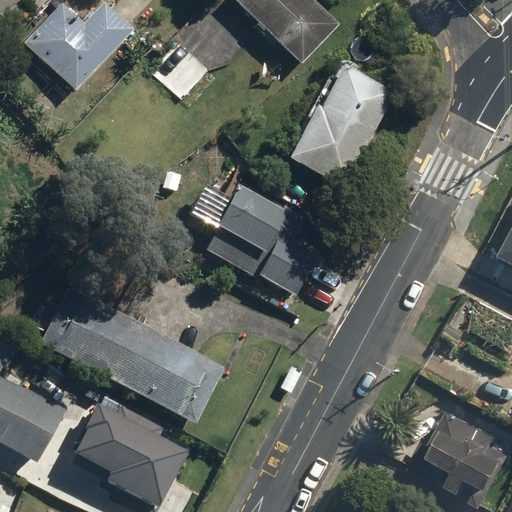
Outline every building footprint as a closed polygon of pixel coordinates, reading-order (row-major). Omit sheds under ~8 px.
[(308,0),(228,0),(296,64),(335,24),(308,0)] [(58,5),(20,43),(69,93),(130,33),(100,3),(78,25),(58,5)] [(176,34),(143,68),(179,101),(211,67),(176,34)] [(312,105),(282,161),(339,190),(391,92),(340,65),(317,107),(312,105)] [(277,211),(233,189),(200,253),(292,300),(315,255),(290,243),(302,218),(279,207),(277,211)] [(511,230),(498,254),(511,262),(511,230)] [(65,291),(36,347),(191,426),(220,370),(65,291)] [(0,347),(0,449),(31,466),(59,414),(0,382),(0,365),(8,351),(0,347)] [(159,511),(191,456),(99,405),(73,452),(111,473),(105,484),(155,511),(159,511)] [(444,410),(425,446),(413,468),(429,476),(438,459),(457,469),(449,484),(469,495),(476,481),(496,491),(511,461),(511,456),(494,447),(499,439),(444,410)]
